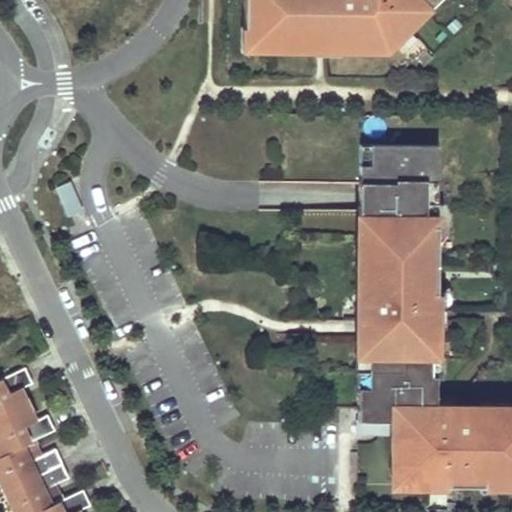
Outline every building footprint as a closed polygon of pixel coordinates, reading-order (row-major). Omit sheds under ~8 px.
[(240,0),(240,29),(243,29),(243,43),(269,44),(269,52),(310,52),(310,47),(325,47),(325,52),(382,53),(394,41),(389,36),(418,7),(423,12),(435,0),(240,0)] [(394,41),(423,12),(418,7),(389,36),(394,41)] [(269,52),(269,44),(243,43),(243,51),(269,52)] [(437,144),(370,143),(370,164),(360,164),(359,195),(359,215),(371,216),(371,264),(359,264),(358,328),(358,354),(368,354),(368,386),(358,387),(357,430),(391,430),(390,453),(405,453),(405,479),(448,479),(448,485),(484,485),(484,479),(511,479),(511,412),(484,412),(484,407),(451,406),(451,397),(435,397),(435,374),(429,374),(429,336),(436,336),(436,316),(433,316),(433,292),(436,292),(437,224),(425,224),(425,179),(437,179),(437,144)] [(437,224),(437,179),(425,179),(425,224),(437,224)] [(53,188),(64,218),(81,212),(69,181),(53,188)] [(371,264),(371,216),(359,215),(359,264),(371,264)] [(368,386),(368,354),(358,354),(358,387),(368,386)] [(0,416),(14,410),(7,394),(20,388),(33,382),(26,366),(0,378),(0,416)] [(14,410),(31,402),(28,396),(25,398),(20,388),(7,394),(14,410)] [(22,426),(35,419),(31,411),(34,409),(31,402),(14,410),(22,426)] [(36,438),(55,429),(48,414),(35,419),(22,426),(14,410),(0,416),(0,455),(22,445),(36,438)] [(30,461),(41,456),(36,445),(39,443),(36,438),(22,445),(30,461)] [(0,479),(4,489),(62,462),(56,449),(41,456),(30,461),(22,445),(0,455),(0,479)] [(405,479),(405,453),(390,453),(390,478),(405,479)] [(33,511),(50,504),(44,490),(55,485),(69,478),(62,462),(4,489),(15,511),(33,511)] [(60,500),(64,497),(62,493),(59,494),(55,485),(44,490),(50,504),(60,500)] [(74,511),(78,510),(90,504),(83,489),(64,497),(60,500),(50,504),(33,511),(74,511)]
